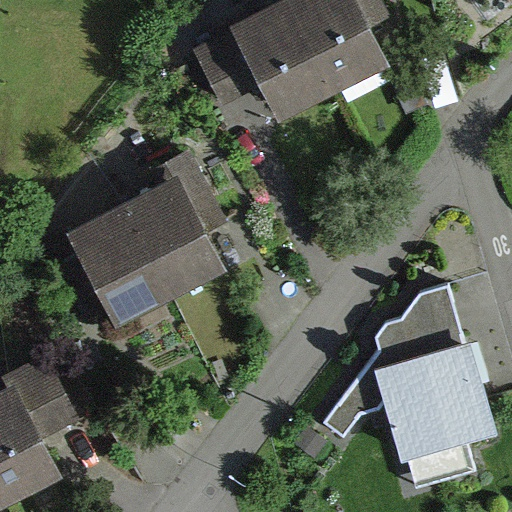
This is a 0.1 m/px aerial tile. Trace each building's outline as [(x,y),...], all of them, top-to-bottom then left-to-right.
[(332,70),(296,0),(272,0),(243,15),(283,95),(332,70)] [(382,45),(358,0),(296,0),(332,70),(382,45)] [(219,257),(176,172),(126,197),(169,282),(219,257)] [(169,282),(126,197),(76,222),(118,307),(169,282)] [(433,293),(335,421),(358,435),(397,399),(418,481),(511,456),(511,389),(499,341),(479,346),(463,286),(433,293)] [(55,463),(14,381),(0,387),(0,474),(7,487),(55,463)]
